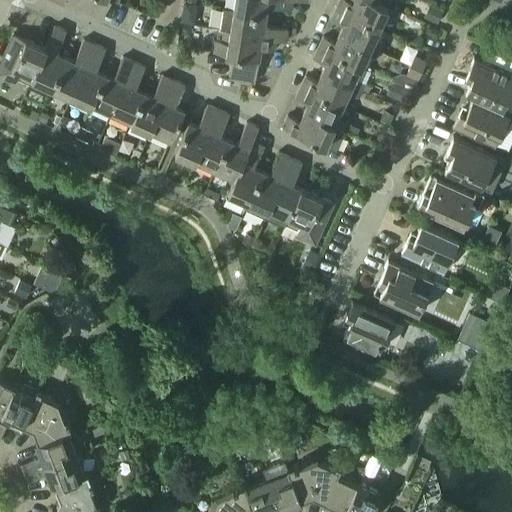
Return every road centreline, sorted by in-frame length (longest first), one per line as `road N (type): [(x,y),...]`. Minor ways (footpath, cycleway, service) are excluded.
road 1 (residential): [(270,115),(43,0)]
road 2 (residential): [(385,186),(454,43)]
road 3 (residential): [(385,186),(276,134),(270,115)]
road 4 (residential): [(332,300),(385,186)]
road 5 (residential): [(270,115),(320,0)]
